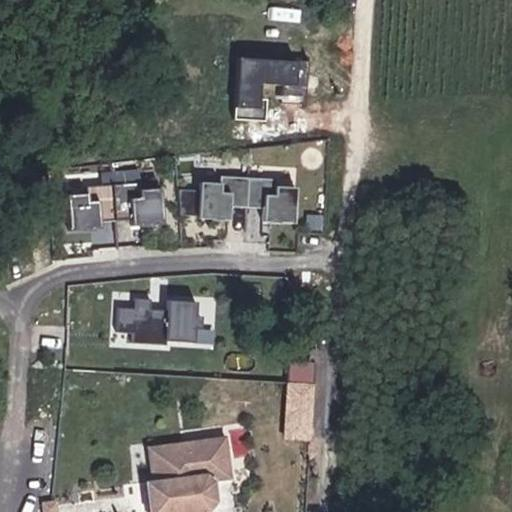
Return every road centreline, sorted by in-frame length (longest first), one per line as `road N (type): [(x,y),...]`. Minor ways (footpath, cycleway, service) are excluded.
road 1 (residential): [(352,256),(84,272),(21,300),(5,511)]
road 2 (unclassified): [(368,0),(352,256)]
road 3 (unclassified): [(352,256),(334,511)]
